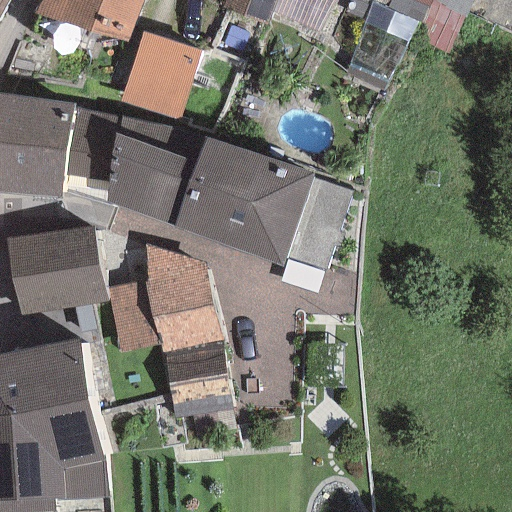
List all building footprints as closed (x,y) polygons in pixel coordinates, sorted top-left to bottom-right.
[(0,0),(0,15),(8,0),(0,0)] [(141,0),(41,0),(34,12),(126,40),(141,0)] [(224,0),(221,9),(265,24),(274,0),(224,0)] [(382,0),(349,61),(396,87),(444,0),(382,0)] [(177,122),(200,51),(141,32),(118,103),(177,122)] [(74,103),(0,93),(0,193),(59,199),(74,103)] [(119,116),(76,109),(66,176),(86,179),(85,188),(106,192),(114,135),(117,134),(119,116)] [(106,192),(105,203),(174,228),(205,138),(176,127),(119,116),(117,134),(114,135),(106,192)] [(205,138),(174,228),(282,265),(313,175),(205,138)] [(93,226),(6,240),(19,317),(106,303),(93,226)] [(107,289),(120,353),(159,344),(162,353),(165,352),(220,341),(202,263),(145,245),(147,283),(107,289)] [(0,511),(39,511),(54,511),(53,511),(108,511),(107,498),(104,458),(86,401),(78,339),(0,354),(0,511)] [(232,409),(220,341),(165,352),(174,420),(232,409)]
